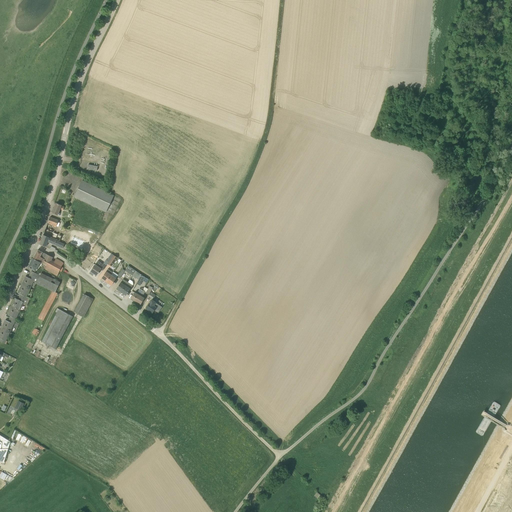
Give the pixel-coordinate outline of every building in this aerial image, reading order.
[(82,181),(75,194),(74,197),(106,212),(114,196),(82,181)] [(61,206),(56,204),(52,213),(57,215),(60,209),(63,210),(64,208),(61,206)] [(56,226),(58,227),(59,226),(61,221),(58,220),(50,217),(47,223),(56,226)] [(67,242),(82,248),(86,240),(71,234),(67,242)] [(64,244),(59,242),(43,235),(40,244),(45,247),(47,242),(62,248),(64,244)] [(52,257),(38,250),(33,258),(41,263),(42,262),(44,263),(44,262),(46,264),(44,268),(57,276),(60,271),(61,272),(63,268),(50,261),(52,257)] [(111,267),(117,258),(113,255),(107,264),(111,267)] [(35,271),(38,265),(39,266),(41,263),(33,258),(28,267),(35,271)] [(106,266),(102,263),(98,261),(90,271),(96,276),(101,269),(103,271),(106,266)] [(132,276),(136,271),(128,266),(125,271),(132,276)] [(101,279),(106,282),(111,275),(113,273),(108,269),(106,272),(101,279)] [(117,277),(119,279),(125,271),(122,269),(117,277)] [(141,275),(136,271),(132,276),(138,280),(141,275)] [(32,281),(37,283),(38,279),(30,275),(28,278),(25,276),(21,285),(29,288),(32,281)] [(111,286),(114,282),(116,279),(111,275),(106,282),(111,286)] [(140,286),(144,277),(141,275),(136,284),(140,286)] [(116,289),(121,292),(128,283),(123,279),(116,289)] [(132,286),(128,283),(121,292),(126,296),(132,286)] [(21,295),(19,297),(29,301),(30,298),(25,296),(29,288),(21,285),(18,293),(21,295)] [(136,302),(142,290),(140,289),(137,294),(134,292),(131,299),(136,302)] [(145,292),(142,290),(136,302),(141,304),(144,298),(142,297),(145,292)] [(43,321),(57,293),(52,291),(38,318),(43,321)] [(85,316),(94,297),(83,293),(75,311),(85,316)] [(15,298),(11,307),(19,310),(22,303),(27,305),(29,301),(19,297),(18,300),(15,298)] [(158,313),(162,307),(156,303),(152,300),(149,303),(146,308),(152,313),(154,310),(158,313)] [(15,318),(19,310),(11,307),(7,315),(10,316),(9,319),(15,321),(16,319),(15,318)] [(42,342),(55,349),(73,316),(59,309),(42,342)] [(5,320),(1,328),(9,332),(12,324),(14,324),(15,321),(9,319),(8,321),(5,320)] [(0,338),(0,339),(0,341),(4,344),(7,339),(5,339),(9,332),(1,328),(0,331),(0,338)] [(31,333),(36,337),(40,332),(35,328),(31,333)] [(15,408),(21,411),(24,404),(18,401),(15,408)] [(0,460),(4,463),(10,442),(0,435),(0,460)]
